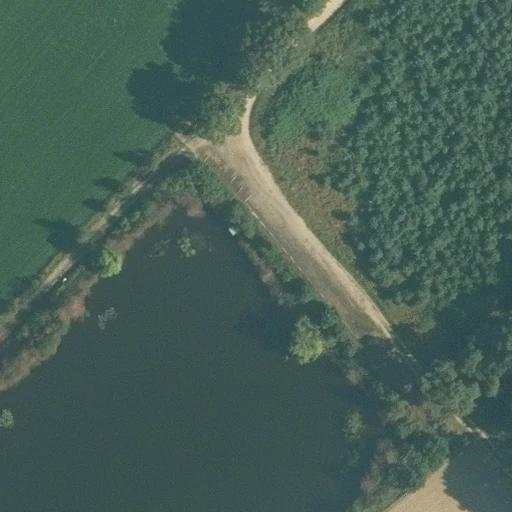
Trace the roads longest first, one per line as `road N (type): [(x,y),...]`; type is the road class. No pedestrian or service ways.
road 1 (track): [(225,114),(511,471)]
road 2 (track): [(0,334),(225,114)]
road 3 (track): [(225,114),(337,0)]
